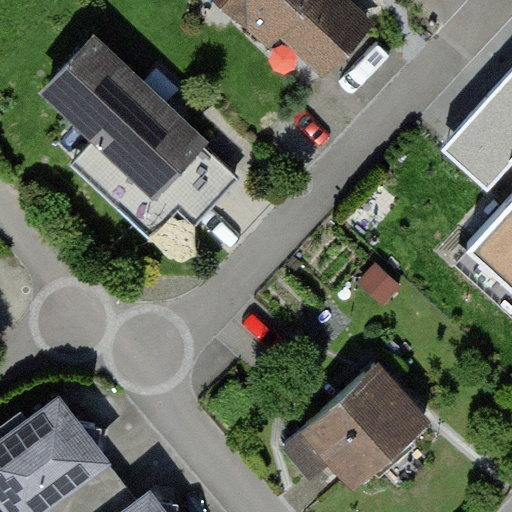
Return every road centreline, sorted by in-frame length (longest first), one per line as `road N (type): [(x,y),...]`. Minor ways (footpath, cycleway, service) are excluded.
road 1 (residential): [(487,16),(197,323),(148,350)]
road 2 (residential): [(148,350),(167,400),(264,511)]
road 3 (residential): [(0,368),(70,321),(148,350)]
road 4 (track): [(0,203),(56,282),(70,321)]
